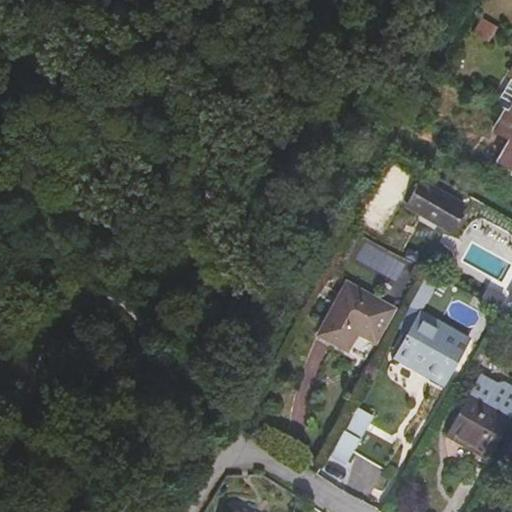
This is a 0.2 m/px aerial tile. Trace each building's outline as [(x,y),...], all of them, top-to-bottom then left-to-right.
[(498,28),(484,19),(476,33),(490,41),(498,28)] [(511,84),(500,103),(510,110),(511,111),(511,84)] [(511,111),(510,110),(496,131),(511,140),(511,145),(501,165),(511,171),(511,111)] [(409,206),(446,227),(460,202),(424,180),(409,206)] [(460,202),(446,227),(454,232),(469,207),(460,202)] [(429,271),(410,307),(415,310),(424,307),(440,277),(429,271)] [(395,310),(350,285),(321,335),(350,352),(360,333),(378,343),(395,310)] [(470,340),(423,313),(397,359),(444,384),(470,340)] [(481,378),(472,394),(511,414),(511,385),(506,382),(505,384),(497,386),(481,378)] [(449,438),(489,459),(511,419),(511,414),(472,394),(449,438)] [(373,421),(356,411),(331,455),(348,464),(355,453),(386,470),(401,444),(370,427),(373,421)]
